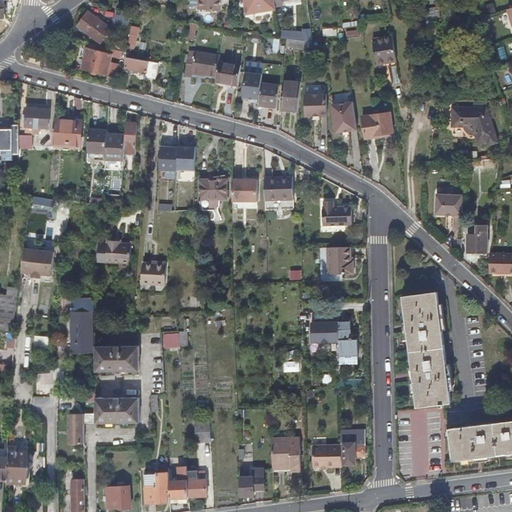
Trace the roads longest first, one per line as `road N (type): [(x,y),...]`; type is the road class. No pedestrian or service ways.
road 1 (residential): [(378,198),(257,134),(0,64)]
road 2 (residential): [(378,198),(384,497)]
road 3 (unknown): [(48,511),(49,421),(41,404),(21,398),(15,380),(26,287)]
road 4 (residential): [(511,320),(378,198)]
road 5 (residential): [(384,497),(511,480)]
